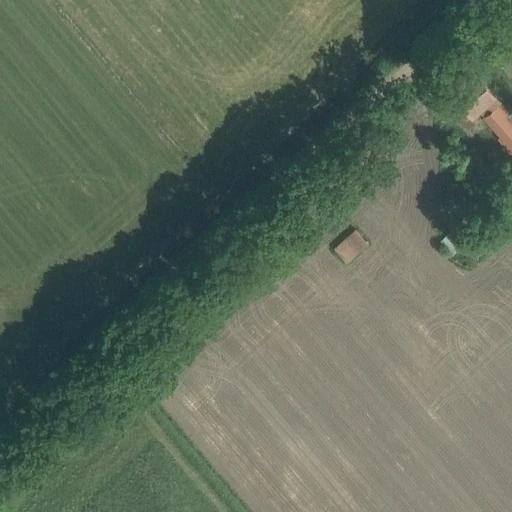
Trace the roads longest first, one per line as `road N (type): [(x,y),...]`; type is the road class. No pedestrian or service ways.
road 1 (track): [(0,435),(369,90)]
road 2 (unclassified): [(369,90),(465,0)]
